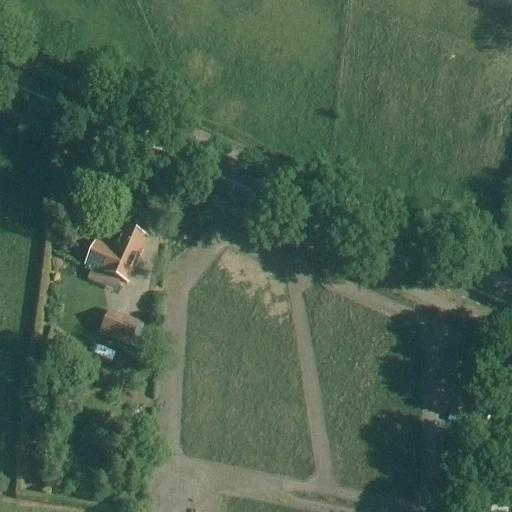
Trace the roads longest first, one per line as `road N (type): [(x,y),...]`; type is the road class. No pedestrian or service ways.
road 1 (secondary): [(511,306),(0,79)]
road 2 (unclassified): [(473,511),(511,368)]
